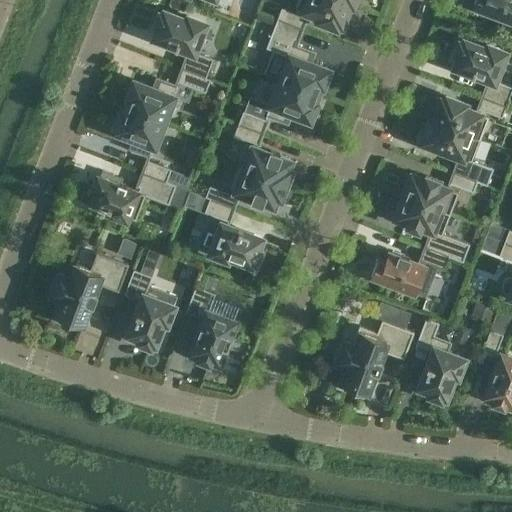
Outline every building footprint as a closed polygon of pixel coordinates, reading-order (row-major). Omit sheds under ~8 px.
[(277,19),(283,3),(273,0),(262,0),(258,12),(277,19)] [(340,0),(298,0),(295,8),(319,17),(318,21),(337,28),(339,25),(342,26),(350,5),(354,6),(354,5),(340,0)] [(511,0),(475,0),(474,5),(502,16),(500,19),(511,24),(511,0)] [(281,7),(277,19),(302,28),(307,16),(305,16),(281,7)] [(188,51),(181,68),(206,77),(213,58),(194,51),(205,23),(188,16),(187,20),(164,11),(163,14),(160,13),(155,24),(159,25),(154,38),(188,51)] [(318,94),(321,86),(323,87),(330,69),(308,61),(312,51),(294,45),(296,41),(297,41),(302,28),(277,19),(266,48),(288,56),(280,79),(318,94)] [(488,79),(483,94),(507,103),(511,90),(511,87),(495,80),(506,52),(488,45),(487,48),(464,40),(463,43),(460,42),(455,53),(459,54),(454,66),(488,79)] [(181,68),(176,81),(178,82),(178,81),(205,92),(210,79),(206,77),(181,68)] [(155,88),(140,82),(134,80),(127,98),(129,98),(126,106),(164,121),(178,86),(159,79),(155,88)] [(314,102),(318,94),(280,79),(266,115),(285,122),(289,112),(310,120),(317,103),(314,102)] [(507,103),(483,94),(477,108),(478,109),(479,108),(502,117),(507,103)] [(430,119),(430,120),(480,139),(489,116),(465,107),(466,104),(446,97),(445,100),(442,99),(434,120),(430,119)] [(123,115),(121,114),(114,131),(136,139),(132,149),(151,156),(164,121),(126,106),(123,115)] [(238,124),(262,133),(267,119),(266,119),(243,110),(238,124)] [(457,160),(453,171),(487,184),(493,168),(472,160),(480,139),(430,120),(422,141),(425,142),(425,143),(462,157),(460,161),(459,161),(459,160),(457,160)] [(262,133),(238,124),(234,135),(257,144),(258,144),(262,133)] [(247,144),(239,167),(285,184),(291,170),(287,169),(290,160),(280,156),(281,154),(270,150),(269,152),(247,144)] [(142,172),(176,185),(176,184),(167,181),(171,169),(148,160),(148,159),(147,159),(142,172)] [(235,191),(252,198),(251,200),(262,204),(263,201),(273,206),(276,197),(280,199),(285,184),(239,167),(231,188),(235,190),(235,191)] [(487,184),(453,171),(449,183),(450,183),(473,192),(477,181),(487,185),(487,184)] [(176,185),(142,172),(137,186),(138,186),(140,187),(138,191),(125,186),(125,185),(118,183),(98,175),(93,188),(97,189),(91,203),(109,209),(108,213),(127,220),(128,217),(136,220),(145,195),(180,209),(188,191),(175,186),(176,185)] [(409,175),(401,194),(450,213),(458,191),(435,182),(436,180),(426,176),(425,179),(411,173),(410,176),(409,175)] [(205,196),(210,199),(235,208),(239,198),(210,186),(205,196)] [(419,226),(432,231),(431,235),(429,234),(424,246),(463,261),(469,244),(442,233),(450,213),(401,194),(394,214),(396,214),(395,217),(409,222),(408,224),(418,228),(419,226)] [(205,211),(229,222),(235,208),(210,199),(205,211)] [(229,256),(251,264),(252,261),(256,262),(260,251),(257,250),(261,238),(221,222),(217,234),(207,231),(202,244),(212,247),(210,252),(227,259),(229,256)] [(511,244),(504,242),(499,255),(511,260),(511,244)] [(463,261),(424,246),(419,259),(420,260),(421,259),(444,268),(448,256),(463,262),(463,261)] [(384,260),(378,257),(371,274),(399,285),(398,289),(411,294),(413,290),(416,291),(426,266),(408,260),(409,257),(399,253),(398,256),(387,251),(384,260)] [(97,283),(118,291),(129,265),(97,252),(90,269),(76,263),(71,278),(59,273),(51,294),(63,299),(56,316),(59,318),(58,321),(71,326),(73,323),(81,326),(90,303),(92,304),(96,293),(94,293),(97,283)] [(133,269),(124,293),(141,300),(128,334),(140,339),(139,342),(150,346),(151,343),(155,344),(163,322),(167,323),(173,305),(145,295),(152,276),(133,269)] [(511,278),(510,278),(508,278),(507,278),(506,279),(505,279),(503,281),(502,282),(502,283),(502,284),(501,285),(501,286),(502,287),(502,289),(503,290),(504,291),(505,292),(509,293),(507,297),(511,298),(511,278)] [(195,286),(186,310),(204,317),(190,352),(192,353),(191,355),(209,362),(209,360),(219,363),(225,349),(227,350),(236,324),(234,324),(235,321),(234,320),(239,307),(213,297),(215,293),(195,286)] [(511,356),(497,351),(503,334),(511,314),(498,309),(490,329),(481,353),(494,359),(494,358),(499,359),(485,395),(487,396),(486,398),(503,405),(504,403),(511,405),(511,356)] [(430,395),(441,399),(442,396),(446,397),(454,374),(457,376),(464,358),(446,352),(450,342),(434,336),(439,323),(426,318),(415,346),(432,353),(419,387),(431,392),(430,395)] [(357,394),(358,390),(366,393),(375,370),(378,371),(382,361),(379,360),(383,351),(404,359),(414,332),(382,320),(377,332),(359,326),(352,343),(344,340),(336,361),(348,366),(341,384),(344,385),(343,389),(357,394)]
